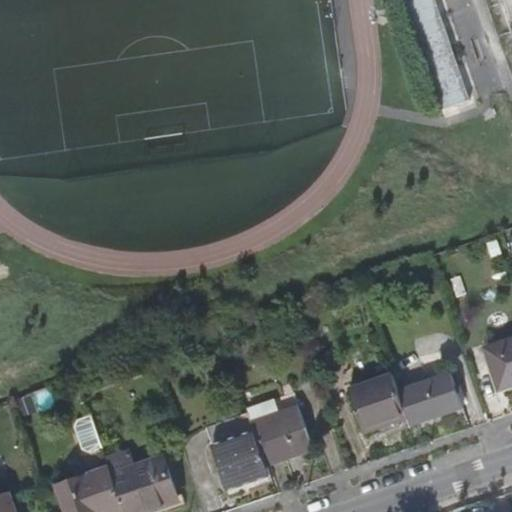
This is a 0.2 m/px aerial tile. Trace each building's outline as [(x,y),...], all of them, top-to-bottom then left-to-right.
[(470,100),(441,0),(412,0),(443,108),(470,100)] [(511,340),(487,349),(501,390),(511,385),(511,340)] [(451,373),(399,391),(409,418),(411,426),(463,408),(451,373)] [(394,375),(351,390),(366,432),(409,418),(399,391),(394,375)] [(300,408),(253,424),(256,433),(267,465),(314,449),(300,408)] [(104,448),(92,416),(79,420),(76,426),(84,448),(90,452),(104,448)] [(256,433),(214,447),(228,490),(271,475),(267,465),(256,433)] [(130,452),(108,460),(111,468),(124,508),(125,511),(143,511),(142,510),(178,497),(164,457),(135,467),(130,452)] [(111,468),(59,487),(68,511),(114,511),(124,508),(111,468)] [(0,511),(15,511),(9,493),(0,496),(0,511)]
